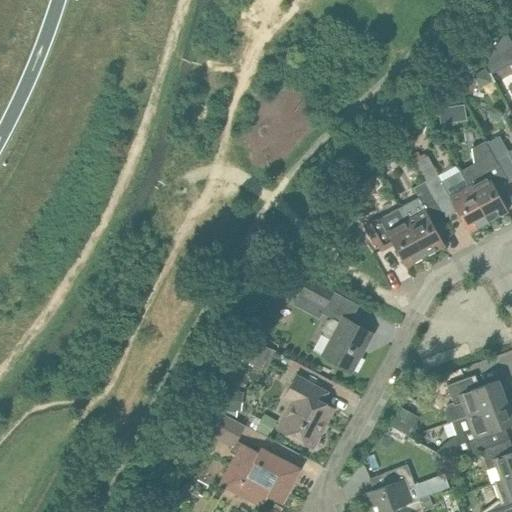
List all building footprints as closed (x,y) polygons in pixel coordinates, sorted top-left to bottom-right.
[(491,71),(511,59),(511,40),(506,30),(484,60),(491,71)] [(498,164),(510,157),(511,161),(511,150),(507,153),(498,136),(487,143),(495,157),(494,157),(498,164)] [(485,140),(472,147),(474,163),(461,170),(470,186),(489,221),(508,211),(496,190),(508,183),(498,164),(494,157),(495,157),(487,143),(485,140)] [(468,232),(489,221),(470,186),(461,170),(441,181),(428,155),(415,161),(425,181),(426,181),(435,198),(446,192),(468,232)] [(426,181),(425,181),(414,187),(419,197),(399,207),(426,255),(444,245),(422,204),(435,198),(426,181)] [(381,251),(380,248),(391,241),(405,266),(426,255),(399,207),(379,217),(366,224),(380,251),(381,251)] [(326,306),(334,290),(308,277),(300,293),(326,306)] [(321,329),(323,335),(330,338),(321,354),(352,371),(373,333),(342,316),(339,322),(332,318),(326,320),(321,329)] [(237,355),(256,366),(260,369),(272,349),(249,336),(237,355)] [(296,375),(284,399),(292,402),(278,429),(312,447),(333,408),(322,402),(328,392),(296,375)] [(498,379),(473,388),(469,376),(446,385),(454,405),(462,402),(467,415),(506,400),(498,379)] [(467,415),(472,428),(464,431),(472,452),(482,448),(494,444),(489,432),(511,423),(511,417),(506,400),(467,415)] [(300,468),(283,459),(262,447),(259,452),(236,440),(244,425),(217,410),(205,432),(231,447),(228,451),(235,455),(220,484),(262,507),(267,496),(281,503),(300,468)] [(503,440),(494,444),(482,448),(490,468),(496,466),(502,480),(511,475),(511,450),(507,452),(503,440)] [(407,464),(384,472),(388,484),(364,493),(371,511),(381,511),(397,506),(412,500),(407,487),(414,484),(407,464)] [(494,482),(500,498),(481,511),(511,511),(511,475),(502,480),(494,482)] [(398,511),(424,511),(419,497),(412,500),(397,506),(398,511)]
